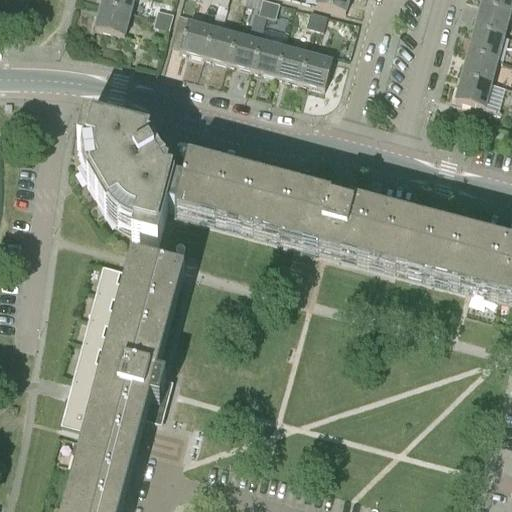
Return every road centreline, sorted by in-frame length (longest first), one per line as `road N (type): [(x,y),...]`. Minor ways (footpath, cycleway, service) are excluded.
road 1 (tertiary): [(345,153),(285,146),(117,92),(0,81)]
road 2 (residential): [(400,167),(445,0)]
road 3 (residential): [(386,0),(345,153)]
